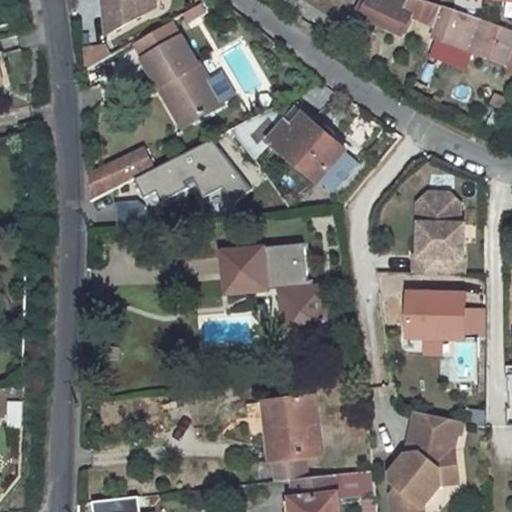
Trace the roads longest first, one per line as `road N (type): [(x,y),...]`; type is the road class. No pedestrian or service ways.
road 1 (residential): [(46,0),(67,190),(63,511)]
road 2 (residential): [(251,0),(329,63),(511,164)]
